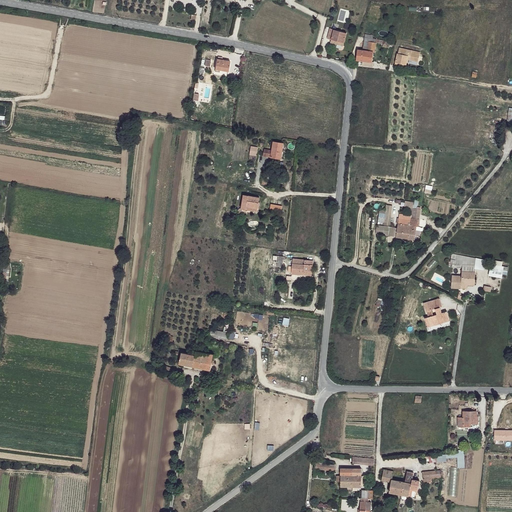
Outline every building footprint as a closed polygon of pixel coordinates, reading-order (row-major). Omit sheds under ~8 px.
[(346,32),(331,29),(328,39),(344,43),(346,32)] [(377,39),(369,38),(367,51),(373,52),(375,43),(376,43),(377,41),(377,39)] [(395,65),(406,68),(409,56),(415,58),(413,63),(417,64),(420,53),(400,47),(395,65)] [(367,51),(359,50),(357,60),(372,63),(373,52),(367,51)] [(230,62),(217,60),(215,68),(228,71),(230,62)] [(282,143),(273,141),(271,157),(281,159),(282,143)] [(269,172),(263,170),(261,184),(266,186),(269,172)] [(258,198),(242,196),(240,209),(245,210),(246,207),(256,209),(258,198)] [(270,211),(282,212),(282,204),(270,203),(270,211)] [(411,218),(411,220),(419,221),(420,211),(412,210),(411,218)] [(411,220),(399,218),(396,237),(408,239),(411,220)] [(419,221),(411,220),(408,239),(415,239),(416,227),(418,227),(419,221)] [(475,257),(454,253),(452,263),(464,265),(474,266),(475,257)] [(312,260),(292,258),(290,274),(303,275),(303,271),(311,272),(312,260)] [(502,265),(490,264),(487,274),(500,277),(501,269),(502,265)] [(474,266),(464,265),(462,276),(462,284),(466,285),(474,285),(476,266),(474,266)] [(462,276),(452,275),(451,288),(461,289),(462,284),(462,276)] [(439,296),(423,300),(425,308),(440,304),(441,304),(439,296)] [(440,304),(425,308),(427,314),(424,316),(427,324),(449,317),(446,309),(442,310),(440,304)] [(229,334),(212,330),(211,336),(227,340),(229,334)] [(214,355),(197,351),(195,354),(194,366),(210,369),(214,355)] [(195,354),(182,352),(181,356),(180,362),(194,366),(195,354)] [(463,417),(459,417),(459,427),(469,427),(469,423),(477,424),(478,411),(464,411),(463,417)] [(465,467),(464,452),(429,453),(429,462),(446,461),(446,457),(457,457),(458,467),(465,467)] [(375,459),(353,457),(353,463),(375,465),(375,459)] [(353,469),(340,469),(341,487),(353,487),(353,469)] [(362,469),(353,469),(353,487),(361,487),(362,469)] [(393,472),(384,470),(382,479),(391,481),(393,476),(393,472)] [(396,477),(393,476),(391,481),(389,492),(402,494),(404,482),(396,480),(396,477)] [(420,481),(412,479),(411,483),(409,496),(414,497),(416,489),(419,489),(420,481)] [(411,483),(404,482),(402,494),(409,496),(411,483)] [(372,511),(373,502),(361,502),(360,511),(372,511)]
